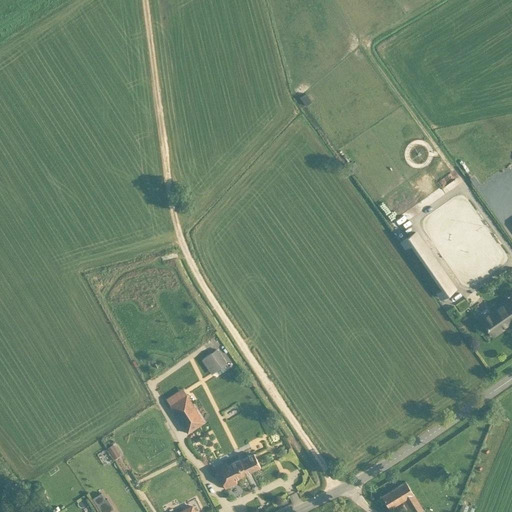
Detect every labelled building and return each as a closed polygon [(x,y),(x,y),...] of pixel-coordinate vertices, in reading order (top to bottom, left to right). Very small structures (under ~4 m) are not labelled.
[(431,181),(439,191),(449,184),(441,174),(431,181)] [(416,230),(400,241),(440,299),(457,288),(416,230)] [(511,295),(481,316),(493,334),(510,322),(511,325),(511,295)] [(228,363),(218,348),(203,358),(213,373),(228,363)] [(207,420),(184,386),(167,397),(190,432),(207,420)] [(108,441),(101,445),(108,456),(115,452),(108,441)] [(263,467),(255,452),(229,464),(227,460),(215,465),(225,487),(241,480),(240,478),(263,467)] [(411,511),(418,511),(425,508),(408,479),(382,494),(392,510),(405,502),(411,511)]
